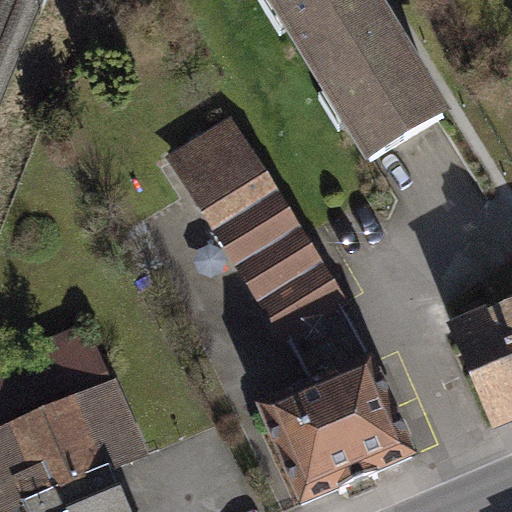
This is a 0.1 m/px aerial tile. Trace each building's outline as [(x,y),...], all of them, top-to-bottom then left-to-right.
[(273,0),(372,161),(440,119),(378,16),(391,8),(385,0),(273,0)] [(228,127),(176,160),(287,338),(340,305),(228,127)] [(511,312),(457,337),(496,425),(511,418),(511,312)] [(62,387),(72,410),(114,393),(85,326),(32,348),(38,364),(0,380),(0,411),(1,413),(62,387)] [(371,363),(261,411),(302,504),(337,489),(339,494),(378,477),(376,472),(412,456),(371,363)] [(28,511),(127,511),(110,471),(142,456),(114,393),(72,410),(16,434),(15,429),(0,435),(0,503),(7,501),(26,506),(28,511)]
